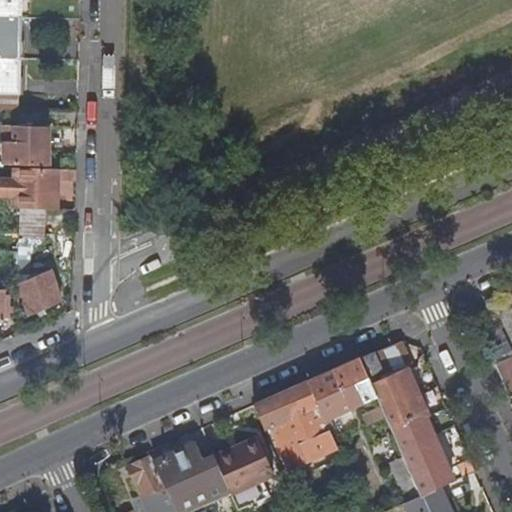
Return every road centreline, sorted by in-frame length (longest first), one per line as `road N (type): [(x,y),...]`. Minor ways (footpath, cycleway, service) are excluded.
road 1 (primary): [(511,162),(96,343)]
road 2 (primary): [(51,456),(422,288)]
road 3 (residential): [(105,0),(96,343)]
road 4 (residential): [(422,288),(511,487)]
